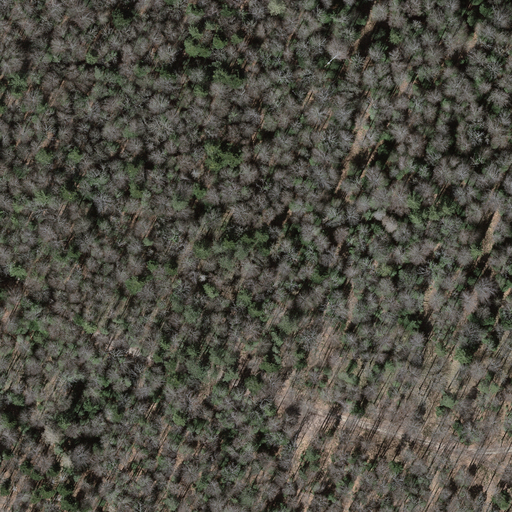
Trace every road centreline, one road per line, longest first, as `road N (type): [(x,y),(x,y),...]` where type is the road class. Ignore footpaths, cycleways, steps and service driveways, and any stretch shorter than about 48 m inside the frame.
road 1 (track): [(511,449),(465,455),(109,347),(0,268)]
road 2 (track): [(0,68),(191,58),(314,37),(511,42)]
road 3 (track): [(314,37),(365,423)]
